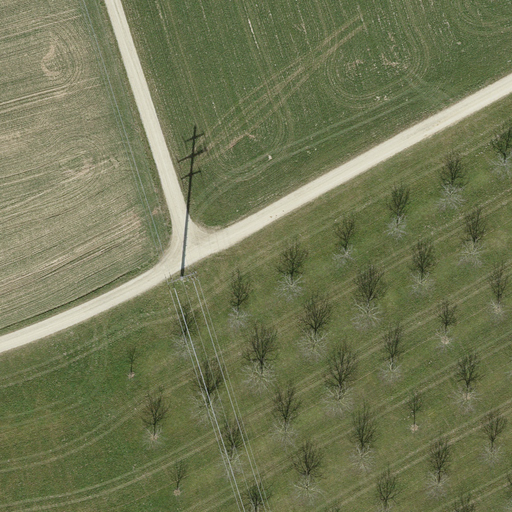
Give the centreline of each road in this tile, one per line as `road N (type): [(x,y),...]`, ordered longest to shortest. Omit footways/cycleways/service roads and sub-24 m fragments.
road 1 (track): [(0,347),(196,257),(511,89)]
road 2 (track): [(114,0),(196,257)]
